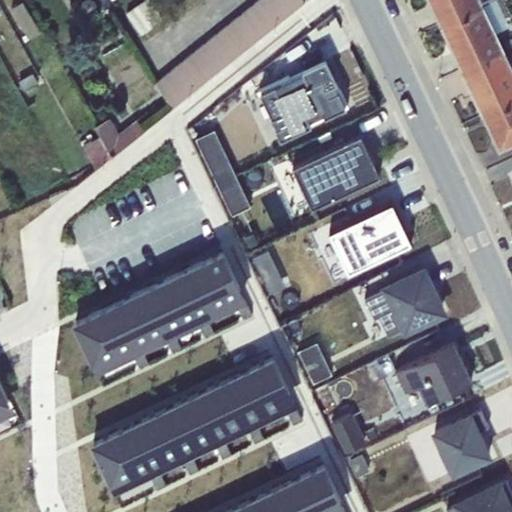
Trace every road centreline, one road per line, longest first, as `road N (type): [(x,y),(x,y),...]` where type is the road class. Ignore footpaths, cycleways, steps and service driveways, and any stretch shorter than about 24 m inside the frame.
road 1 (residential): [(332,0),(44,229),(42,315)]
road 2 (tertiary): [(511,314),(368,0)]
road 3 (residential): [(42,315),(44,459),(55,511)]
